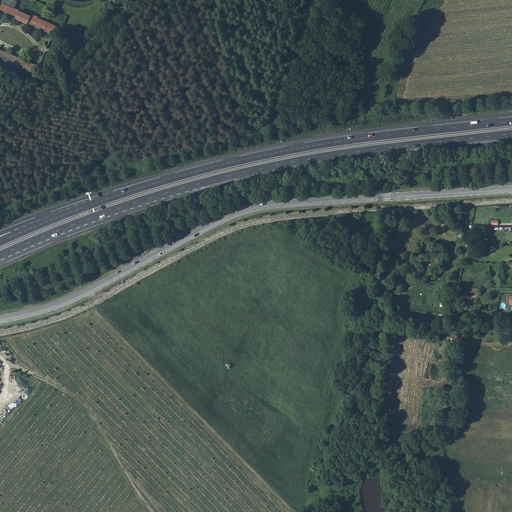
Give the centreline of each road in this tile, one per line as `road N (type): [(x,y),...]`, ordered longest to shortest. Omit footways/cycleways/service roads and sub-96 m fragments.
road 1 (secondary): [(511,188),(262,205),(80,295),(0,319)]
road 2 (trunk): [(19,247),(230,174),(511,133)]
road 3 (track): [(278,511),(269,492),(90,305)]
road 4 (trunk): [(511,120),(239,160)]
road 5 (trunk): [(239,160),(123,194),(0,244)]
road 6 (trunk): [(239,160),(116,190),(0,234)]
